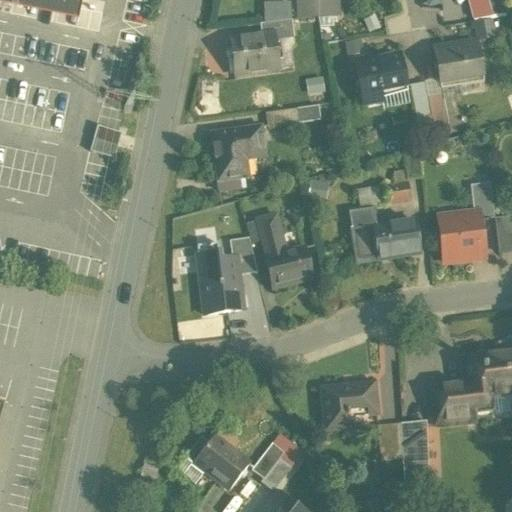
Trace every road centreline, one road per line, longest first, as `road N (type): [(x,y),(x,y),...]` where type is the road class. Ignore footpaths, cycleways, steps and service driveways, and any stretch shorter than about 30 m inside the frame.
road 1 (residential): [(101,360),(186,365),(249,356),(400,308),(511,294)]
road 2 (residential): [(181,0),(101,360)]
road 3 (residential): [(101,360),(70,511)]
